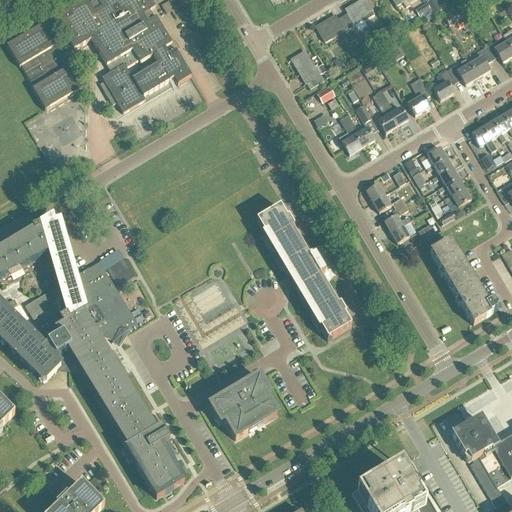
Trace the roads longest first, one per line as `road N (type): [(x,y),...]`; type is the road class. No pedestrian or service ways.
road 1 (tertiary): [(232,505),(449,374)]
road 2 (unclassified): [(349,292),(235,100)]
road 3 (residential): [(0,361),(34,397),(64,394),(138,511)]
road 4 (unclassified): [(449,374),(339,191)]
road 5 (residential): [(178,415),(289,350),(263,299)]
road 6 (unclassified): [(78,193),(235,100)]
road 7 (unclassified): [(339,191),(271,79)]
road 8 (unclassified): [(450,127),(339,191)]
road 9 (unclassified): [(510,231),(450,127)]
